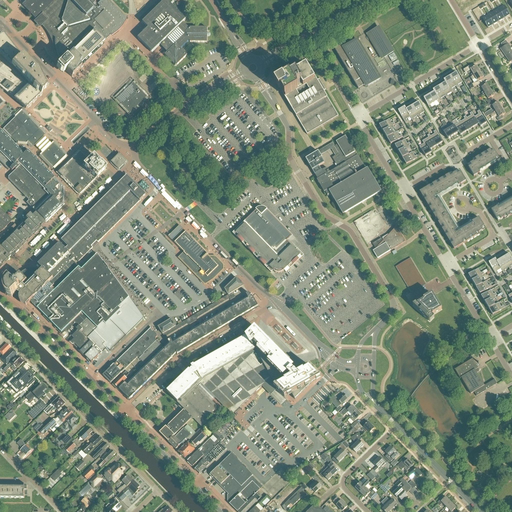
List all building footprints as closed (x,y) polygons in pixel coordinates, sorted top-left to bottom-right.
[(65,71),(71,77),(89,60),(87,58),(94,51),(106,39),(111,35),(111,36),(113,35),(115,33),(117,32),(118,31),(120,29),(121,28),(122,27),(123,25),(125,22),(126,19),(127,17),(123,16),(107,0),(102,0),(97,5),(101,8),(98,11),(93,5),(97,0),(27,0),(22,5),(29,12),(36,20),(37,20),(38,21),(42,25),(41,26),(43,28),(45,30),(48,34),(50,38),(51,41),(52,44),(53,46),(53,49),(54,52),(55,55),(56,56),(56,58),(58,61),(60,64),(57,67),(62,73),(65,71)] [(165,56),(175,66),(177,66),(187,56),(181,49),(189,42),(190,43),(207,43),(207,37),(209,37),(210,36),(209,35),(207,35),(207,28),(190,28),(189,29),(183,23),(186,20),(172,5),(174,3),(176,0),(165,0),(142,23),(148,29),(137,39),(152,54),(160,46),(167,53),(165,55),(165,56)] [(504,6),(499,9),(504,19),(510,15),(504,6)] [(264,8),(248,17),(260,37),(275,27),(264,8)] [(499,9),(493,13),(499,22),(504,19),(499,9)] [(493,13),(488,16),(493,25),(499,22),(493,13)] [(488,16),(482,19),(488,28),(493,25),(488,16)] [(378,28),(369,33),(384,58),(393,53),(378,28)] [(32,67),(27,63),(25,61),(25,60),(26,60),(27,60),(27,59),(27,58),(26,58),(26,57),(25,57),(24,57),(24,58),(23,58),(23,59),(12,47),(2,34),(1,35),(0,35),(0,87),(2,89),(25,109),(49,85),(42,78),(41,78),(37,74),(38,74),(32,67)] [(368,86),(380,79),(357,40),(344,48),(341,45),(334,49),(358,89),(364,86),(365,88),(368,86)] [(500,50),(506,57),(511,52),(511,51),(510,50),(511,49),(506,41),(501,45),(503,48),(500,50)] [(393,64),(398,61),(394,54),(388,57),(393,64)] [(308,65),(276,83),(307,135),(338,117),(324,92),(326,91),(319,80),(317,81),(308,65)] [(471,75),(472,77),(479,72),(476,66),(474,68),(472,65),(463,70),(465,73),(470,70),(473,74),(471,75)] [(483,78),(479,72),(472,77),(473,78),(475,77),(477,81),(483,78)] [(459,88),(458,85),(462,83),(456,73),(450,77),(456,87),(457,89),(459,88)] [(445,83),(451,93),(453,92),(452,89),(456,87),(450,77),(443,80),(445,83)] [(131,114),(147,97),(134,83),(117,100),(131,114)] [(445,97),(446,99),(448,97),(447,95),(451,93),(445,83),(439,87),(445,97)] [(482,93),(483,95),(490,90),(487,84),(481,88),(484,92),(482,93)] [(434,93),(440,102),(442,101),(441,99),(445,97),(439,87),(433,90),(434,93)] [(494,96),(490,90),(483,95),(484,97),(486,95),(488,99),(494,96)] [(437,101),(438,103),(440,102),(434,93),(429,96),(434,103),(437,101)] [(424,99),(429,109),(431,108),(430,106),(434,103),(429,96),(424,99)] [(0,105),(4,103),(0,99),(0,162),(3,166),(4,166),(8,171),(9,169),(11,171),(14,169),(18,165),(16,163),(17,163),(17,162),(16,163),(14,161),(21,154),(0,132),(0,105)] [(418,117),(419,118),(421,117),(420,115),(424,113),(418,103),(412,106),(418,116),(418,117)] [(492,112),(493,113),(501,108),(498,103),(492,106),(495,110),(492,112)] [(410,118),(413,122),(415,121),(414,119),(418,117),(418,116),(412,106),(406,110),(410,117),(410,118)] [(398,111),(405,124),(408,123),(406,120),(410,117),(406,110),(405,107),(398,111)] [(505,114),(501,108),(493,113),(490,115),(491,118),(497,115),(499,118),(497,119),(498,121),(503,118),(502,116),(505,114)] [(479,125),(480,128),(487,124),(479,111),(477,112),(479,115),(474,118),(479,125)] [(43,133),(23,113),(23,114),(21,114),(20,113),(15,118),(7,126),(8,127),(8,131),(8,132),(7,133),(12,138),(17,144),(18,143),(26,143),(28,142),(31,145),(32,145),(34,145),(43,137),(42,136),(42,134),(43,133)] [(467,119),(473,129),(479,125),(474,118),(474,117),(472,113),(470,114),(471,116),(467,119)] [(460,122),(466,132),(473,129),(467,119),(467,118),(466,116),(463,118),(465,120),(461,122),(460,122)] [(393,126),(395,125),(394,123),(392,124),(389,120),(379,126),(383,132),(393,126)] [(459,134),(460,136),(466,132),(460,122),(461,122),(459,120),(457,121),(458,123),(454,126),(459,134)] [(453,137),(459,134),(454,126),(453,124),(451,125),(452,127),(449,129),(453,137)] [(383,132),(387,138),(393,135),(391,131),(394,129),(395,130),(393,126),(383,132)] [(442,130),(448,140),(453,137),(449,129),(446,131),(444,129),(442,130)] [(430,137),(436,147),(443,143),(435,131),(433,132),(435,134),(430,137)] [(387,138),(391,145),(403,138),(401,136),(399,137),(397,132),(393,135),(387,138)] [(424,141),(430,151),(430,150),(436,147),(430,137),(429,135),(427,136),(428,138),(424,141)] [(330,172),(328,169),(326,169),(325,170),(324,170),(322,171),(316,176),(328,196),(331,194),(343,215),(345,213),(381,192),(368,169),(364,171),(362,167),(364,166),(358,156),(357,156),(346,136),(336,142),(338,144),(334,146),(339,154),(332,158),(338,167),(330,172)] [(405,140),(395,146),(399,152),(409,146),(411,145),(409,143),(407,144),(405,140)] [(419,147),(425,157),(432,153),(430,150),(430,151),(424,141),(422,142),(424,144),(419,147)] [(55,166),(63,158),(63,157),(63,155),(63,154),(55,145),(54,146),(52,146),(51,145),(43,154),(43,155),(43,157),(51,166),(52,165),(54,165),(55,166)] [(409,146),(399,152),(402,159),(409,155),(408,155),(406,151),(410,149),(411,151),(411,150),(409,146)] [(58,173),(62,177),(62,178),(63,177),(66,181),(66,182),(67,182),(70,186),(71,186),(75,190),(74,190),(75,191),(75,190),(79,194),(79,195),(80,194),(79,194),(83,191),(84,190),(88,186),(88,187),(88,186),(92,182),(96,178),(97,178),(97,177),(100,174),(101,174),(101,173),(105,170),(105,169),(104,168),(101,165),(97,160),(96,160),(93,157),(93,156),(92,156),(88,152),(89,152),(88,152),(84,148),(84,147),(84,148),(84,147),(84,148),(84,147),(83,148),(84,148),(83,148),(84,148),(80,152),(79,152),(76,155),(75,156),(71,160),(71,161),(67,164),(66,164),(66,165),(63,168),(62,168),(62,169),(58,173),(58,172),(58,173),(58,172),(58,173)] [(492,154),(490,150),(472,161),(473,162),(467,166),(474,177),(480,173),(479,172),(496,162),(499,166),(502,164),(494,151),(495,153),(492,154)] [(61,187),(61,188),(27,152),(18,160),(22,164),(12,174),(9,177),(9,180),(29,201),(27,203),(36,213),(37,214),(43,221),(44,221),(56,210),(56,209),(62,204),(62,190),(62,188),(61,187)] [(318,152),(306,159),(316,176),(322,171),(319,167),(324,163),(321,158),(322,158),(318,152)] [(409,155),(402,159),(406,165),(418,158),(417,156),(415,157),(412,153),(408,155),(409,155)] [(114,161),(113,164),(118,168),(120,168),(125,164),(125,161),(123,159),(124,159),(121,157),(119,156),(116,159),(114,161)] [(452,173),(420,192),(436,219),(438,218),(440,222),(438,223),(454,250),(480,234),(479,233),(485,229),(479,218),(472,222),(472,224),(460,231),(451,216),(449,217),(447,212),(448,212),(439,196),(458,185),(459,186),(466,182),(459,171),(453,175),(452,173)] [(146,196),(127,177),(126,177),(125,177),(76,226),(61,240),(63,242),(61,244),(75,259),(78,262),(93,248),(84,239),(86,236),(89,234),(98,243),(146,196)] [(511,199),(498,208),(497,207),(491,211),(498,222),(504,218),(504,220),(511,215),(511,199)] [(0,232),(12,221),(0,208),(0,232)] [(301,256),(258,212),(252,217),(245,224),(236,233),(239,236),(237,238),(243,244),(245,242),(250,248),(248,250),(254,256),(256,254),(262,260),(260,261),(265,267),(267,265),(273,271),(274,272),(276,273),(277,274),(279,274),(280,274),(282,273),(283,272),(285,272),(293,263),(295,265),(301,260),(299,258),(301,256)] [(4,242),(3,241),(0,243),(0,263),(1,263),(11,253),(12,254),(18,247),(17,245),(20,242),(21,242),(26,237),(27,238),(35,230),(38,228),(40,225),(42,227),(46,224),(43,221),(37,214),(33,218),(30,214),(18,226),(19,227),(4,242)] [(0,243),(3,241),(16,227),(12,223),(0,234),(0,243)] [(374,252),(378,258),(405,242),(396,226),(392,231),(393,232),(382,238),(383,241),(374,252)] [(182,230),(172,240),(178,247),(188,237),(182,230)] [(86,236),(84,239),(93,248),(95,246),(98,243),(89,234),(86,236)] [(185,253),(194,243),(188,237),(178,247),(184,253),(185,253)] [(43,269),(53,279),(72,261),(75,259),(61,244),(60,243),(46,257),(45,259),(39,265),(43,269)] [(194,243),(185,253),(188,256),(191,259),(201,250),(194,243)] [(201,250),(191,259),(197,265),(207,256),(201,250)] [(183,253),(178,258),(182,262),(188,256),(185,253),(184,253),(183,253)] [(511,266),(511,259),(509,254),(503,258),(509,268),(508,268),(510,270),(511,269),(511,267),(511,266)] [(54,293),(38,308),(62,333),(67,327),(68,325),(72,328),(73,326),(79,327),(80,326),(83,329),(124,290),(109,270),(105,264),(98,255),(82,270),(79,268),(56,291),(54,293)] [(188,256),(182,262),(204,285),(206,285),(213,280),(223,270),(223,265),(216,257),(215,258),(211,258),(210,257),(208,255),(207,256),(197,265),(191,259),(188,256)] [(410,258),(395,266),(404,286),(411,283),(410,283),(412,282),(414,285),(418,284),(419,287),(423,285),(410,258)] [(509,268),(503,258),(497,262),(501,269),(503,274),(506,273),(504,271),(508,268),(509,268)] [(497,262),(495,259),(489,263),(496,276),(498,274),(497,272),(501,269),(497,262)] [(53,279),(30,302),(35,307),(37,309),(38,308),(54,293),(50,289),(52,287),(54,285),(56,286),(66,276),(65,275),(76,264),(72,261),(53,279)] [(26,306),(30,302),(53,279),(43,269),(40,273),(38,271),(36,271),(34,270),(32,270),(30,270),(29,271),(27,271),(25,272),(24,273),(22,275),(20,273),(12,282),(9,279),(8,280),(7,281),(6,282),(5,284),(5,285),(5,286),(4,288),(5,289),(5,291),(5,292),(6,293),(7,295),(8,296),(9,297),(11,297),(12,298),(12,297),(16,294),(19,298),(19,299),(20,300),(20,301),(20,302),(21,303),(26,306)] [(478,269),(468,275),(472,281),(482,275),(482,276),(484,274),(483,272),(481,274),(478,269)] [(484,279),(482,276),(482,275),(472,281),(476,288),(482,284),(480,280),(483,278),(484,280),(484,279)] [(232,293),(244,286),(236,279),(225,290),(228,295),(232,293)] [(486,282),(482,284),(476,288),(480,294),(492,287),(490,285),(488,286),(486,282)] [(135,328),(144,319),(129,298),(124,290),(83,329),(80,333),(94,347),(95,345),(96,346),(99,350),(102,353),(107,349),(110,352),(126,337),(134,328),(135,328)] [(495,297),(497,296),(495,294),(493,295),(491,290),(481,296),(485,303),(495,297)] [(250,295),(249,293),(247,294),(248,297),(172,342),(171,339),(168,341),(170,345),(168,347),(164,351),(162,349),(127,384),(126,383),(125,383),(119,389),(118,390),(119,390),(119,389),(121,391),(125,396),(129,400),(171,359),(172,358),(175,355),(177,354),(177,355),(258,307),(258,306),(252,297),(253,297),(252,294),(250,295)] [(432,316),(442,310),(440,307),(436,301),(432,294),(429,296),(427,297),(423,299),(421,301),(420,301),(417,303),(414,305),(413,306),(412,306),(426,319),(432,316)] [(495,305),(492,301),(496,299),(497,301),(495,297),(485,303),(489,309),(495,305)] [(498,303),(495,305),(489,309),(492,316),(504,308),(503,306),(501,307),(498,303)] [(162,335),(176,327),(172,320),(158,328),(162,335)] [(68,339),(68,340),(81,353),(82,354),(84,356),(94,347),(80,333),(83,329),(80,326),(79,327),(73,326),(72,328),(70,330),(68,339)] [(291,369),(294,366),(264,337),(258,330),(255,327),(248,335),(246,337),(200,363),(194,366),(191,367),(192,369),(190,371),(189,371),(201,384),(220,403),(234,414),(262,387),(273,376),(278,371),(283,376),(291,368),(291,369)] [(144,335),(115,363),(123,372),(138,357),(139,358),(156,342),(157,341),(155,340),(156,338),(157,337),(151,329),(147,332),(144,335)] [(156,342),(139,358),(145,364),(162,347),(162,345),(161,346),(160,344),(159,344),(156,342)] [(9,349),(10,348),(6,344),(0,350),(0,353),(2,356),(9,349)] [(96,346),(85,357),(92,364),(98,358),(95,355),(97,353),(96,352),(99,350),(96,346)] [(12,359),(16,355),(11,349),(8,352),(0,360),(6,366),(13,359),(12,359)] [(20,367),(23,364),(20,361),(21,360),(18,358),(17,358),(16,359),(16,358),(4,370),(5,372),(6,372),(10,368),(14,372),(16,370),(19,367),(20,367)] [(476,396),(497,384),(494,380),(484,386),(476,373),(479,371),(477,369),(478,368),(472,359),(454,370),(460,379),(461,379),(470,394),(474,392),(476,396)] [(123,372),(115,363),(115,364),(111,368),(111,367),(110,368),(111,368),(103,376),(111,384),(123,372)] [(291,368),(283,376),(273,386),(285,398),(291,394),(295,400),(313,382),(320,378),(321,378),(310,366),(309,367),(296,374),(296,373),(291,369),(291,368)] [(114,387),(117,389),(127,379),(126,378),(133,371),(130,368),(114,384),(112,386),(113,387),(114,387)] [(220,410),(198,388),(201,384),(189,371),(185,375),(167,392),(177,403),(202,428),(220,410)] [(29,385),(33,381),(31,379),(33,377),(28,372),(23,376),(23,375),(22,376),(18,380),(17,381),(12,376),(4,384),(5,384),(10,388),(8,390),(11,388),(13,386),(13,387),(14,388),(18,391),(20,389),(21,389),(22,390),(27,384),(28,385),(29,385)] [(35,387),(25,397),(30,402),(35,397),(38,400),(43,395),(41,393),(42,392),(45,389),(41,385),(37,389),(35,387)] [(340,406),(347,398),(343,394),(335,401),(340,406)] [(63,402),(59,398),(52,405),(44,412),(47,415),(54,408),(59,412),(61,410),(60,409),(65,404),(64,404),(64,403),(64,402),(63,402)] [(326,410),(330,406),(326,401),(322,405),(326,410)] [(38,405),(29,414),(34,420),(43,410),(38,405)] [(349,412),(352,415),(357,411),(352,406),(351,407),(349,405),(340,413),(344,417),(349,412)] [(339,406),(332,414),(334,416),(342,409),(339,406)] [(73,414),(73,412),(71,411),(70,411),(68,409),(64,413),(63,412),(57,418),(63,424),(73,414)] [(9,420),(14,415),(11,411),(6,416),(9,420)] [(169,442),(174,437),(192,419),(183,411),(173,421),(160,433),(169,442)] [(361,415),(357,411),(352,415),(349,418),(353,423),(361,415)] [(69,419),(62,426),(66,430),(68,427),(72,431),(77,426),(74,423),(77,420),(77,419),(75,417),(74,418),(73,416),(70,419),(69,419)] [(47,433),(56,424),(53,420),(40,432),(42,435),(46,431),(47,433)] [(362,428),(358,423),(353,429),(347,435),(348,436),(352,433),(353,434),(356,430),(357,431),(360,428),(365,433),(367,431),(369,433),(374,428),(374,427),(372,425),(371,426),(368,422),(362,428)] [(38,425),(34,429),(38,433),(44,427),(42,425),(40,427),(38,425)] [(174,437),(169,442),(176,450),(181,445),(182,445),(188,439),(189,440),(196,433),(188,425),(175,438),(174,437)] [(204,433),(207,430),(204,427),(190,441),(195,446),(198,443),(199,443),(207,436),(204,433)] [(88,436),(92,432),(88,428),(80,437),(84,441),(87,439),(89,437),(88,436)] [(224,439),(217,432),(203,447),(202,447),(187,462),(193,467),(203,456),(205,458),(210,454),(218,446),(217,446),(220,443),(224,439)] [(356,454),(363,446),(359,441),(362,439),(357,434),(350,439),(355,444),(351,449),(356,454)] [(69,435),(63,440),(67,444),(73,439),(69,435)] [(95,447),(102,440),(99,437),(98,437),(96,436),(90,442),(92,444),(90,446),(88,444),(82,450),(87,456),(93,449),(95,447)] [(22,449),(25,445),(20,440),(17,444),(22,449)] [(77,446),(73,442),(65,450),(68,454),(77,446)] [(216,460),(220,456),(227,449),(225,447),(221,443),(220,443),(217,446),(218,446),(210,454),(205,458),(201,463),(195,470),(200,474),(212,462),(215,459),(216,460)] [(105,451),(109,447),(106,444),(105,444),(104,444),(95,453),(95,454),(92,457),(95,460),(100,456),(101,457),(106,452),(105,451)] [(189,456),(195,451),(187,444),(182,449),(179,453),(185,459),(188,456),(189,456)] [(22,449),(20,451),(25,456),(31,451),(26,445),(25,445),(22,449)] [(395,452),(391,447),(385,452),(387,455),(385,457),(390,463),(397,456),(394,453),(395,452)] [(342,450),(334,458),(332,460),(336,464),(338,462),(339,463),(347,455),(342,450)] [(101,470),(113,458),(112,458),(115,455),(112,451),(108,455),(107,455),(102,460),(103,462),(99,467),(101,470)] [(253,476),(231,454),(210,475),(211,475),(210,476),(231,498),(228,501),(228,503),(230,505),(231,503),(252,482),(253,484),(256,481),(252,477),(253,476)] [(382,468),(385,464),(384,463),(379,458),(373,464),(378,469),(380,466),(382,468)] [(403,464),(401,463),(398,466),(402,470),(404,469),(406,471),(413,465),(407,460),(403,464)] [(79,472),(86,465),(83,462),(76,469),(79,472)] [(326,469),(333,476),(337,472),(333,468),(334,467),(331,464),(326,469)] [(105,473),(105,475),(114,484),(122,476),(121,474),(125,471),(125,469),(122,467),(121,467),(120,468),(117,465),(110,472),(109,471),(108,471),(105,473)] [(324,477),(328,481),(333,476),(326,469),(320,475),(323,478),(324,477)] [(418,479),(422,475),(416,469),(412,473),(411,473),(408,476),(410,479),(414,475),(418,479)] [(87,481),(94,474),(90,470),(83,476),(87,481)] [(97,475),(90,482),(92,485),(91,486),(93,489),(103,480),(97,475)] [(312,478),(316,483),(310,489),(315,494),(321,488),(321,487),(324,485),(314,475),(312,478)] [(118,492),(120,495),(133,482),(128,477),(122,482),(125,485),(118,492)] [(389,484),(391,482),(389,480),(383,486),(384,488),(387,485),(389,487),(390,485),(389,484)] [(138,490),(140,488),(134,481),(133,482),(120,495),(117,497),(122,502),(126,498),(124,495),(129,490),(134,495),(139,491),(138,490)] [(263,488),(256,481),(253,484),(252,482),(231,503),(230,505),(237,511),(248,502),(256,494),(263,488)] [(355,488),(360,493),(368,484),(369,484),(367,481),(362,485),(360,483),(355,488)] [(401,500),(407,495),(400,489),(403,486),(399,482),(396,485),(398,488),(393,493),(397,498),(398,497),(401,500)] [(371,487),(368,484),(360,493),(365,498),(368,495),(371,498),(375,493),(372,490),(370,493),(368,491),(371,487)] [(27,496),(27,486),(0,486),(0,498),(25,499),(25,496),(27,496)] [(300,494),(304,491),(302,488),(284,505),(287,508),(290,506),(290,505),(291,504),(294,506),(303,497),(300,494)] [(256,494),(248,502),(237,511),(247,511),(260,499),(256,494)] [(116,503),(111,507),(116,511),(121,508),(118,505),(121,502),(117,497),(114,500),(116,503)] [(442,503),(445,507),(450,503),(445,497),(441,501),(440,500),(437,503),(439,505),(442,503)] [(342,511),(347,507),(341,501),(337,498),(333,502),(336,505),(336,506),(342,511)] [(386,498),(384,501),(392,510),(397,504),(392,499),(390,502),(386,498)] [(261,511),(263,510),(269,505),(263,500),(251,511),(261,511)] [(275,511),(280,508),(273,501),(269,505),(263,510),(261,511),(275,511)] [(384,511),(389,511),(392,510),(384,501),(381,503),(385,507),(382,509),(384,511)] [(455,508),(450,503),(445,507),(449,511),(447,511),(452,511),(455,508)]
